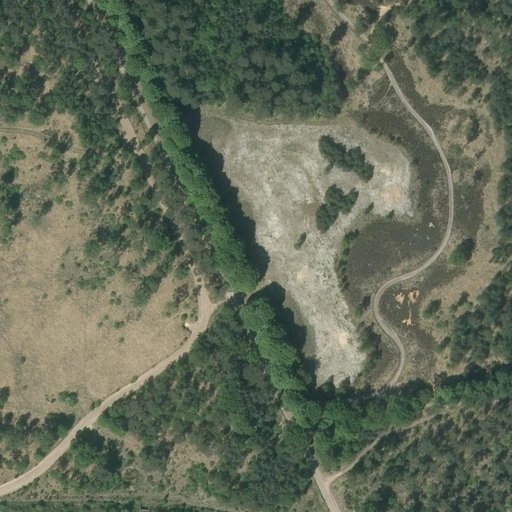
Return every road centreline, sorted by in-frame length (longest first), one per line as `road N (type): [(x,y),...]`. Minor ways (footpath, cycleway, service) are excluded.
road 1 (track): [(0,492),(187,347),(204,305),(66,0)]
road 2 (track): [(381,392),(402,359),(375,312),(379,291),(439,252),(450,214),(442,156),(390,77)]
road 3 (unclassified): [(334,511),(218,267)]
road 4 (track): [(218,267),(153,123)]
road 5 (track): [(153,123),(94,0)]
